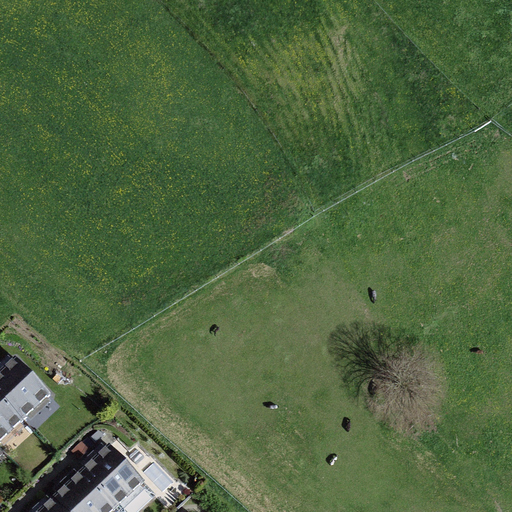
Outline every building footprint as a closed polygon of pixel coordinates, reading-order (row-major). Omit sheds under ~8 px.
[(0,373),(0,396),(23,421),(50,395),(15,360),(1,372),(0,373)] [(0,442),(23,421),(0,396),(0,442)] [(82,472),(117,508),(144,483),(110,446),(97,458),(82,472)] [(54,498),(67,511),(112,511),(117,508),(82,472),(68,485),(54,498)] [(39,511),(67,511),(54,498),(42,510),(39,511)]
